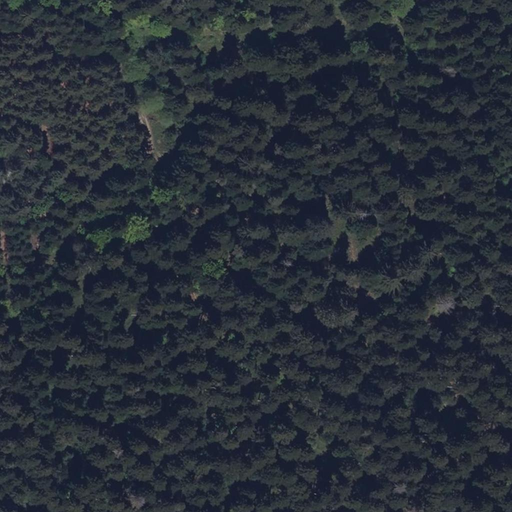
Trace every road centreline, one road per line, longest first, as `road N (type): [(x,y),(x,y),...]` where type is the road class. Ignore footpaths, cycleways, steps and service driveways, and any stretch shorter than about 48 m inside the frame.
road 1 (track): [(17,0),(72,25),(115,64),(169,198),(178,278),(214,371),(223,424),(271,511)]
road 2 (track): [(138,120),(133,179),(99,242),(58,287),(0,324)]
